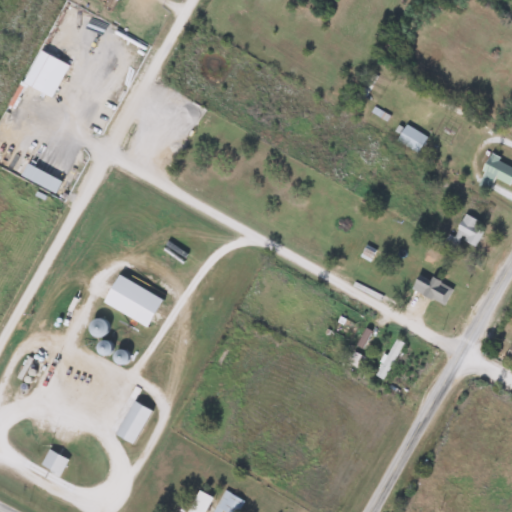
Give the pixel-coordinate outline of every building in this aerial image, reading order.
[(68,65),(38,49),(20,82),(50,98),(68,65)] [(161,148),(171,131),(155,122),(146,139),(161,148)] [(416,153),(426,136),(404,123),(394,140),(416,153)] [(511,178),(511,170),(493,154),(480,168),(504,188),(511,178)] [(461,238),(476,247),(485,234),(475,227),(478,222),(466,214),(446,244),(453,249),(461,238)] [(441,306),(451,292),(420,271),(410,284),(441,306)] [(98,316),(85,325),(95,339),(107,330),(98,316)] [(403,343),(395,338),(374,375),(382,380),(403,343)] [(359,367),(363,356),(352,352),(347,363),(359,367)] [(131,444),(151,411),(133,400),(113,433),(131,444)] [(66,459),(47,450),(40,466),(58,475),(66,459)] [(185,511),(202,511),(210,496),(196,490),(185,511)]
